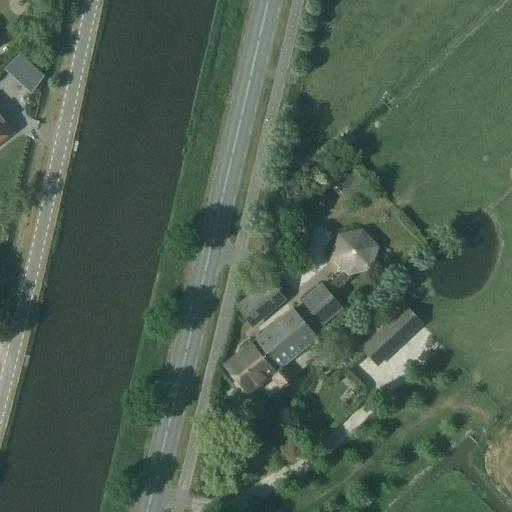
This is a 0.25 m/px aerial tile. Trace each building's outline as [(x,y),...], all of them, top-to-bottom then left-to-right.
[(30,93),(41,77),(28,65),(15,79),(30,93)] [(0,146),(10,139),(9,135),(12,133),(0,117),(0,146)] [(310,246),(314,225),(288,218),(283,239),(310,246)] [(349,277),(373,271),(380,248),(363,229),(339,236),(332,259),(349,277)] [(270,282),(239,306),(254,326),(286,301),(270,282)] [(323,286),(303,303),(323,326),(343,309),(323,286)] [(394,321),(364,349),(380,366),(423,325),(407,308),(394,322),(394,321)] [(268,377),(280,389),(294,376),(285,366),(317,338),(295,310),(227,367),(250,393),(268,377)]
